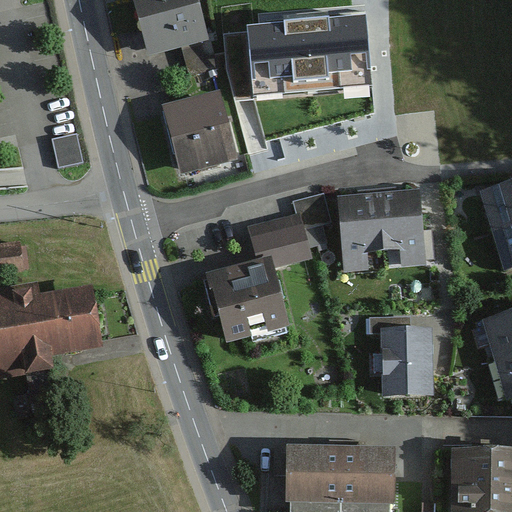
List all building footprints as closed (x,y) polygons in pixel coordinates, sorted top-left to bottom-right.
[(200,0),(139,0),(158,62),(214,45),(200,0)] [(366,17),(247,28),(253,99),(373,88),(366,17)] [(222,103),(170,117),(187,180),(239,166),(222,103)] [(63,167),(87,160),(79,133),(55,140),(63,167)] [(511,186),(480,196),(481,199),(492,236),(511,230),(511,186)] [(422,260),(416,197),(378,200),(384,263),(422,260)] [(384,263),(378,200),(340,204),(346,267),(384,263)] [(302,218),(255,230),(265,270),(211,284),(229,351),(295,333),(279,272),(314,263),(302,218)] [(511,230),(492,236),(504,275),(511,272),(511,230)] [(28,252),(0,255),(0,266),(2,279),(31,274),(28,252)] [(0,367),(106,352),(97,293),(0,307),(0,367)] [(511,319),(487,327),(498,363),(511,358),(511,319)] [(434,338),(384,339),(384,401),(435,400),(434,338)] [(511,358),(498,363),(509,399),(511,397),(511,358)] [(401,511),(402,456),(295,455),(294,511),(401,511)] [(511,511),(511,460),(460,459),(457,511),(511,511)]
